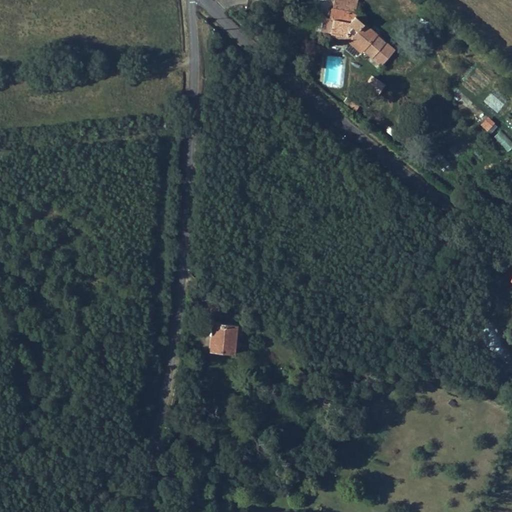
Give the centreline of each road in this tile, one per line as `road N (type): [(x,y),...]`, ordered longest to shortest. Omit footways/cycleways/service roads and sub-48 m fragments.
road 1 (residential): [(151,511),(179,290),(192,0)]
road 2 (unclassified): [(203,0),(414,180),(511,231)]
road 3 (track): [(192,64),(0,85)]
